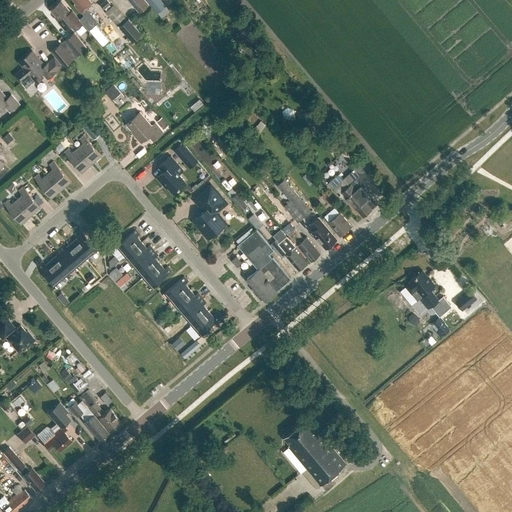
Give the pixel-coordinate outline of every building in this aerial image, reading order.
[(61,0),(51,9),(59,19),(57,20),(65,30),(70,25),(75,31),(83,24),(79,20),(77,17),(71,10),(70,11),(61,0)] [(73,0),(76,3),(74,5),(81,14),(82,13),(84,16),(79,20),(83,24),(89,30),(98,23),(89,12),(86,9),(92,4),(88,0),(73,0)] [(145,0),(128,0),(139,13),(149,4),(145,0)] [(149,0),(158,10),(166,4),(162,0),(149,0)] [(104,12),(114,25),(123,18),(113,5),(104,12)] [(195,19),(189,24),(193,29),(199,24),(195,19)] [(129,20),(120,27),(133,42),(142,35),(129,20)] [(74,33),(65,40),(66,41),(77,55),(86,47),(74,33)] [(61,44),(52,51),(64,66),(77,55),(66,41),(62,44),(61,44)] [(21,82),(30,74),(34,79),(42,72),(48,78),(62,66),(54,57),(44,65),(32,51),(19,61),(24,67),(15,75),(21,82)] [(147,87),(147,95),(156,95),(157,87),(147,87)] [(0,90),(0,109),(5,105),(10,111),(19,104),(11,94),(7,98),(0,90)] [(155,123),(152,125),(140,111),(126,124),(136,135),(135,136),(141,142),(149,136),(153,141),(163,132),(155,123)] [(157,120),(164,128),(166,126),(160,118),(157,120)] [(86,119),(80,125),(93,139),(99,134),(86,119)] [(334,129),(325,137),(336,149),(344,141),(334,129)] [(9,132),(2,137),(7,143),(14,138),(9,132)] [(78,148),(91,164),(101,156),(84,135),(80,139),(83,143),(78,148)] [(61,142),(56,146),(60,151),(65,147),(61,142)] [(175,148),(190,166),(197,160),(182,142),(175,148)] [(64,152),(82,172),(91,164),(78,148),(72,152),(69,148),(64,152)] [(163,171),(157,177),(163,184),(165,183),(173,193),(186,182),(174,169),(179,165),(171,156),(159,166),(163,171)] [(47,174),(61,190),(71,181),(54,161),(49,165),(53,169),(47,174)] [(349,198),(364,216),(371,210),(370,209),(377,203),(358,181),(369,172),(360,162),(353,168),(354,169),(353,170),(354,171),(344,179),(340,173),(329,182),(345,201),(349,198)] [(38,163),(32,167),(36,172),(42,167),(38,163)] [(34,178),(51,198),(61,190),(47,174),(42,178),(38,174),(34,178)] [(276,186),(303,218),(311,212),(283,179),(276,186)] [(12,183),(6,188),(10,193),(16,188),(12,183)] [(205,211),(194,220),(210,238),(214,235),(214,232),(213,231),(219,226),(220,227),(222,227),(226,224),(216,212),(227,203),(211,185),(194,199),(205,211)] [(17,199),(31,215),(40,207),(23,187),(19,191),(22,195),(17,199)] [(236,192),(230,197),(240,210),(246,205),(236,192)] [(320,196),(330,207),(335,203),(326,192),(320,196)] [(4,204),(21,224),(31,215),(17,199),(12,204),(8,200),(4,204)] [(339,213),(328,222),(340,236),(351,227),(339,213)] [(316,229),(312,232),(326,248),(327,247),(328,248),(334,243),(333,242),(337,238),(317,214),(309,221),(316,229)] [(308,239),(306,237),(305,238),(296,228),(289,234),(298,244),(311,260),(312,259),(313,259),(315,257),(316,255),(319,252),(311,242),(308,239)] [(116,246),(125,257),(142,243),(137,237),(140,234),(136,229),(116,246)] [(73,242),(87,259),(98,250),(81,230),(75,234),(78,237),(73,242)] [(287,237),(279,243),(288,253),(286,255),(299,270),(307,264),(305,262),(307,260),(295,247),(287,237)] [(276,239),(270,244),(282,257),(284,256),(285,254),(286,255),(286,254),(288,253),(279,243),(276,239)] [(239,241),(223,254),(231,263),(247,250),(239,241)] [(59,248),(76,268),(87,259),(73,242),(67,247),(64,244),(59,248)] [(125,257),(134,267),(154,250),(150,245),(146,248),(142,243),(125,257)] [(51,260),(66,277),(76,268),(59,248),(54,252),(57,255),(51,260)] [(271,249),(267,252),(272,258),(276,255),(271,249)] [(134,267),(143,278),(160,264),(155,258),(158,255),(154,250),(134,267)] [(247,250),(231,263),(239,272),(255,259),(247,250)] [(275,261),(267,268),(282,285),(294,276),(276,255),(272,258),(275,261)] [(114,256),(107,262),(109,271),(119,262),(114,256)] [(38,266),(55,286),(66,277),(51,260),(46,265),(43,262),(38,266)] [(143,278),(152,288),(172,272),(167,266),(164,269),(160,264),(143,278)] [(253,265),(249,268),(254,273),(257,270),(253,265)] [(257,270),(254,273),(256,277),(271,295),(282,285),(267,268),(260,274),(257,270)] [(419,298),(428,309),(431,306),(438,314),(440,313),(443,313),(448,309),(448,306),(451,304),(443,295),(438,300),(430,289),(435,285),(422,270),(410,280),(411,282),(406,286),(412,293),(417,289),(422,295),(419,298)] [(127,273),(117,281),(116,282),(120,287),(121,286),(131,278),(127,273)] [(241,274),(237,277),(242,283),(246,280),(241,274)] [(164,294),(173,304),(190,290),(185,284),(188,282),(184,277),(164,294)] [(246,280),(242,283),(260,305),(272,295),(271,295),(256,277),(249,283),(246,280)] [(173,304),(182,315),(202,298),(198,293),(195,296),(190,290),(173,304)] [(456,301),(463,310),(477,298),(471,290),(456,301)] [(182,315),(191,325),(208,311),(203,306),(206,303),(202,298),(182,315)] [(191,325),(200,336),(220,319),(216,314),(213,316),(208,311),(191,325)] [(6,338),(18,351),(25,346),(26,347),(35,339),(27,331),(26,332),(20,325),(15,329),(13,327),(14,326),(5,315),(0,319),(0,336),(3,340),(6,338)] [(439,317),(435,320),(440,326),(436,330),(441,336),(449,329),(439,317)] [(181,354),(185,359),(209,339),(205,334),(181,354)] [(171,344),(177,350),(183,345),(177,338),(171,344)] [(70,353),(74,360),(80,357),(75,350),(70,353)] [(85,359),(78,363),(82,371),(88,368),(85,359)] [(89,383),(83,374),(78,378),(73,370),(67,373),(79,390),(89,383)] [(56,376),(49,381),(56,391),(63,387),(56,376)] [(37,388),(43,382),(38,377),(32,383),(37,388)] [(90,384),(82,392),(90,401),(99,394),(90,384)] [(75,401),(68,407),(77,416),(80,413),(86,420),(84,422),(99,439),(107,433),(87,408),(83,410),(75,401)] [(89,406),(110,431),(120,421),(109,408),(104,413),(94,401),(89,406)] [(55,445),(59,450),(71,440),(64,432),(67,429),(64,425),(70,420),(57,405),(50,411),(62,426),(43,443),(49,449),(55,445)] [(339,469),(344,470),(344,465),(347,463),(323,435),(308,417),(284,437),(290,444),(288,446),(297,457),(321,485),(339,469)] [(40,432),(47,438),(55,428),(48,423),(40,432)] [(19,433),(27,442),(37,433),(29,424),(19,433)] [(339,443),(351,458),(360,450),(347,436),(339,443)] [(36,474),(36,473),(32,467),(29,470),(9,446),(3,452),(30,483),(31,482),(36,489),(43,483),(36,474)] [(387,452),(393,461),(396,458),(391,450),(387,452)] [(12,497),(21,507),(32,498),(25,489),(23,491),(18,486),(13,490),(14,492),(15,491),(17,493),(12,497)] [(2,508),(5,511),(15,511),(21,507),(12,497),(7,501),(3,496),(0,498),(0,507),(1,509),(2,508)]
